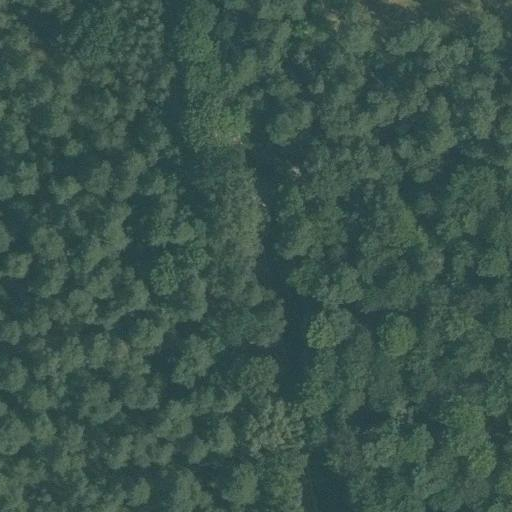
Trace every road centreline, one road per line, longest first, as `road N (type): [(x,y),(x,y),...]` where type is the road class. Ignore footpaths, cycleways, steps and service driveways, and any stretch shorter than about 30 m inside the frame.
road 1 (secondary): [(304,511),(199,0)]
road 2 (track): [(243,211),(511,130)]
